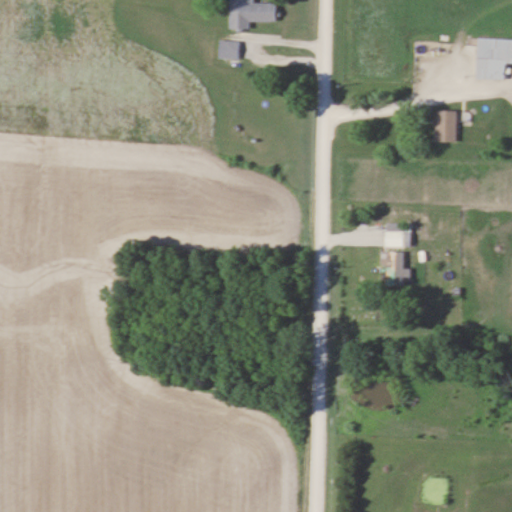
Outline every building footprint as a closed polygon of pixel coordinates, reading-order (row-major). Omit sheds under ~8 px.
[(280,2),(256,2),(256,0),(232,0),(232,29),(253,29),(253,21),(280,21),(280,2)] [(511,37),(479,37),(478,78),(508,79),(508,62),(511,62),(511,37)] [(222,39),(222,58),(241,58),(241,39),(222,39)] [(459,142),(459,109),(438,109),(438,142),(459,142)] [(413,222),(387,222),(387,246),(413,246),(413,222)] [(413,267),(407,267),(407,250),(385,250),(385,264),(388,264),(388,284),(413,284),(413,267)]
